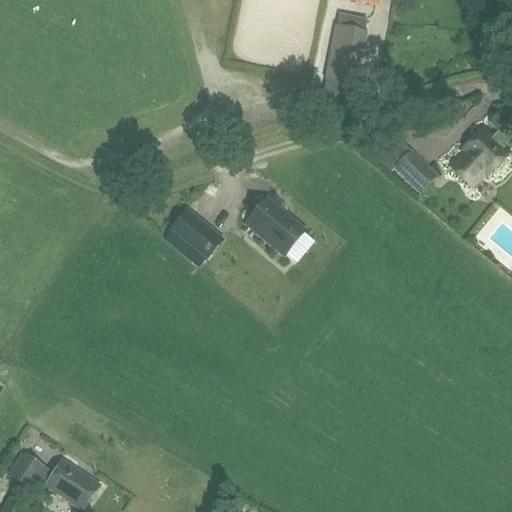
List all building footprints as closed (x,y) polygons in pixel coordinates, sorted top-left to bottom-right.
[(367,32),(335,26),(324,81),(356,87),(367,32)] [(487,124),(505,140),(511,133),(511,124),(499,111),(487,124)] [(487,176),(508,154),(481,129),(462,152),(463,153),(449,169),(470,189),(485,174),(487,176)] [(437,178),(411,151),(410,152),(400,142),(379,162),(390,173),(393,170),(419,196),(437,178)] [(307,230),(267,196),(243,225),(283,259),(307,230)] [(204,262),(222,241),(186,211),(168,233),(204,262)] [(8,478),(29,491),(35,482),(44,488),(44,487),(81,511),(82,511),(99,486),(61,461),(53,473),(22,454),(8,478)]
